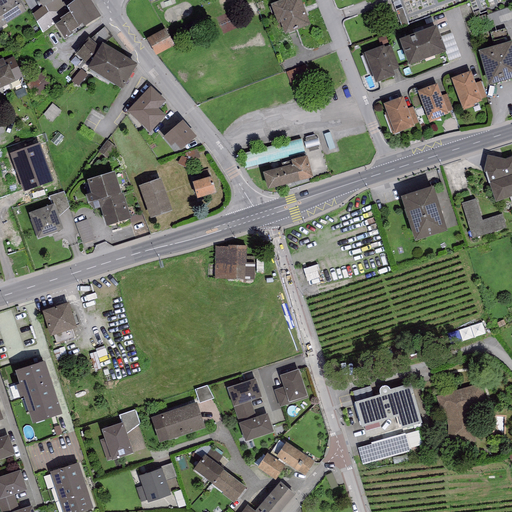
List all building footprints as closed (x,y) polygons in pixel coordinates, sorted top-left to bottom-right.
[(0,0),(0,23),(2,26),(26,11),(19,0),(0,0)] [(62,3),(60,0),(55,0),(43,7),(32,14),(42,33),(55,24),(61,19),(60,18),(70,12),(66,6),(63,2),(62,3)] [(101,16),(90,0),(74,0),(66,6),(70,12),(79,26),(82,24),(84,26),(101,16)] [(279,0),(270,4),(278,23),(280,22),(285,34),(310,25),(300,0),(279,0)] [(495,25),(511,18),(511,7),(491,15),(495,25)] [(72,31),(79,26),(70,12),(60,18),(61,19),(55,24),(64,39),(73,33),(72,31)] [(436,25),(399,39),(409,65),(445,51),(446,51),(440,37),(436,25)] [(506,28),(490,33),(494,46),(510,41),(506,28)] [(165,29),(147,40),(156,55),(174,45),(165,29)] [(452,32),(440,37),(446,51),(445,51),(449,61),(461,57),(452,32)] [(89,37),(75,53),(89,65),(99,47),(89,37)] [(494,46),(478,50),(489,86),(511,78),(511,40),(510,41),(494,46)] [(137,64),(102,42),(99,47),(89,65),(87,68),(122,89),(137,64)] [(391,44),(384,47),(393,70),(399,68),(391,44)] [(373,76),(375,83),(395,75),(393,70),(384,47),(383,45),(362,53),(371,77),(373,76)] [(3,58),(0,58),(0,87),(23,77),(13,56),(4,61),(3,58)] [(53,80),(36,65),(27,75),(33,80),(25,88),(36,99),(53,80)] [(87,75),(81,69),(71,81),(78,86),(87,75)] [(471,71),(451,78),(463,110),(474,106),(473,104),(482,101),(481,99),(475,83),(471,71)] [(481,81),(475,83),(481,99),(487,97),(481,81)] [(437,84),(417,91),(429,123),(440,119),(439,117),(448,114),(447,111),(441,96),(437,84)] [(166,100),(151,86),(127,111),(150,132),(166,116),(158,108),(166,100)] [(447,94),(441,96),(447,111),(452,110),(447,94)] [(403,96),(383,103),(386,112),(384,112),(392,135),(414,127),(413,124),(408,109),(403,96)] [(61,111),(52,104),(43,115),(52,122),(61,111)] [(413,107),(408,109),(413,124),(419,123),(413,107)] [(196,136),(182,120),(163,137),(171,146),(175,143),(181,149),(196,136)] [(63,138),(58,133),(50,141),(56,146),(63,138)] [(107,140),(98,152),(106,158),(115,146),(107,140)] [(39,143),(10,153),(23,191),(52,181),(39,143)] [(197,149),(184,154),(186,157),(187,162),(200,157),(197,149)] [(291,160),(281,163),(282,166),(262,172),(267,189),(313,176),(307,155),(291,159),(291,160)] [(186,157),(181,156),(177,163),(186,167),(187,162),(186,157)] [(511,158),(505,161),(487,157),(484,168),(484,169),(496,203),(511,197),(511,158)] [(114,171),(87,179),(91,193),(85,195),(88,203),(93,210),(100,207),(106,227),(131,218),(123,193),(121,193),(114,171)] [(211,176),(192,182),(197,198),(216,193),(211,176)] [(160,178),(139,185),(150,218),(171,211),(160,178)] [(433,188),(400,199),(414,244),(448,234),(433,188)] [(54,204),(58,217),(69,207),(64,191),(49,196),(52,204),(54,204)] [(476,200),(461,205),(471,239),(506,229),(501,215),(482,220),(476,200)] [(52,204),(28,213),(38,239),(63,230),(58,217),(54,204),(52,204)] [(135,228),(146,226),(144,215),(133,217),(135,228)] [(77,222),(85,242),(97,238),(89,218),(77,222)] [(229,248),(215,248),(215,280),(246,281),(246,265),(246,247),(229,247),(229,248)] [(306,267),(309,279),(322,276),(318,264),(306,267)] [(254,265),(246,265),(246,281),(255,281),(254,265)] [(69,304),(42,313),(50,338),(77,329),(69,304)] [(484,322),(461,328),(464,339),(487,333),(484,322)] [(24,399),(32,426),(62,416),(45,363),(15,373),(19,386),(16,387),(20,400),(24,399)] [(274,391),(280,408),(308,398),(298,371),(280,377),(283,388),(274,391)] [(256,380),(227,389),(233,408),(251,402),(262,399),(256,380)] [(481,384),(437,397),(440,409),(443,407),(448,426),(447,443),(475,443),(478,407),(486,403),(481,384)] [(411,385),(380,394),(380,396),(353,404),(361,429),(398,418),(402,431),(422,425),(411,385)] [(207,387),(196,390),(200,404),(213,399),(207,387)] [(251,402),(233,408),(239,424),(257,418),(251,402)] [(197,404),(151,419),(160,446),(206,430),(197,404)] [(119,416),(122,424),(123,424),(127,434),(140,425),(135,411),(119,416)] [(257,418),(239,424),(245,443),(274,433),(267,415),(257,418)] [(112,462),(133,455),(127,434),(123,424),(122,424),(101,431),(104,440),(100,441),(107,462),(111,461),(112,462)] [(364,462),(425,447),(421,429),(360,444),(364,462)] [(0,438),(0,461),(15,456),(8,436),(0,438)] [(314,462),(286,444),(276,458),(298,473),(298,472),(305,477),(314,462)] [(286,466),(267,455),(257,472),(276,483),(286,466)] [(211,486),(223,471),(205,456),(193,471),(211,486)] [(151,471),(152,474),(162,470),(166,481),(176,478),(172,464),(151,471)] [(55,488),(83,479),(79,465),(50,474),(55,488)] [(152,474),(139,477),(142,487),(136,489),(140,503),(147,501),(147,504),(171,496),(166,481),(162,470),(152,474)] [(223,471),(211,486),(234,504),(246,489),(223,471)] [(20,472),(0,478),(0,500),(14,496),(27,492),(20,472)] [(83,479),(55,488),(59,502),(88,493),(83,479)] [(281,511),(295,496),(280,484),(256,511),(253,511),(247,506),(243,511),(281,511)] [(88,493),(59,502),(62,511),(87,511),(93,510),(88,493)] [(16,511),(19,511),(14,496),(0,500),(0,509),(1,511),(16,511)]
